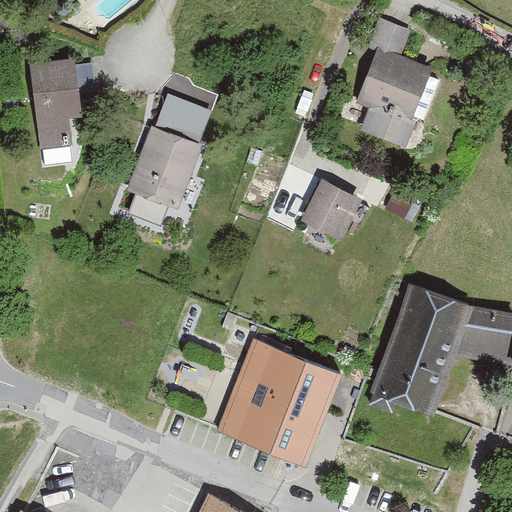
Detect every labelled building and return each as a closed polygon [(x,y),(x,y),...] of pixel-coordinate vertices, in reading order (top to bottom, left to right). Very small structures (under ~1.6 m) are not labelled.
[(412,32),(380,18),(371,38),(403,52),(412,32)] [(433,71),(382,51),(363,100),(376,105),(368,124),(406,139),(433,71)] [(71,61),(37,65),(46,141),(68,139),(65,109),(76,108),(71,61)] [(198,146),(155,130),(135,185),(177,201),(198,146)] [(358,199),(325,182),(308,214),(341,231),(358,199)] [(467,305),(415,286),(374,399),(393,406),(397,395),(431,407),(467,305)] [(335,373),(259,344),(228,426),(304,455),(335,373)] [(239,511),(212,498),(204,511),(239,511)]
